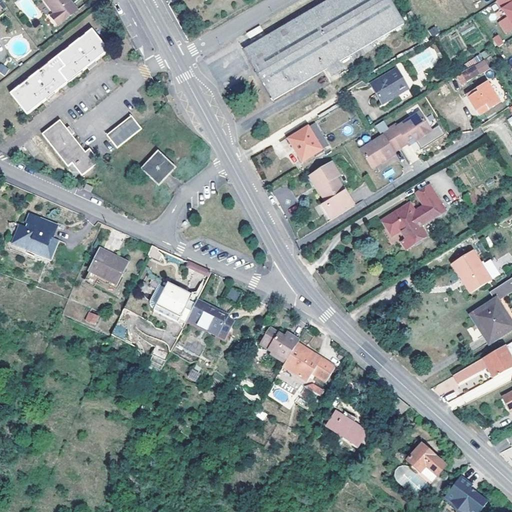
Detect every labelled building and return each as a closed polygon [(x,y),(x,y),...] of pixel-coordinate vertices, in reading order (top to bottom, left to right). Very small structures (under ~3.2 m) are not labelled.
[(78,12),(68,0),(44,0),(56,15),(52,19),(59,27),(78,12)] [(327,0),(243,50),(273,101),(403,24),(389,0),(327,0)] [(511,30),(511,0),(500,0),(497,2),(504,15),(497,19),(506,34),(511,30)] [(109,53),(92,31),(11,96),(28,118),(109,53)] [(492,39),(497,48),(502,45),(496,37),(492,39)] [(474,66),(461,74),(466,83),(483,72),(488,68),(484,62),(475,67),(474,66)] [(0,63),(0,72),(5,76),(9,70),(0,63)] [(370,83),(381,103),(407,89),(396,69),(370,83)] [(497,103),(485,84),(466,97),(478,116),(497,103)] [(330,130),(349,121),(343,108),(323,118),(330,130)] [(388,130),(399,148),(407,143),(408,146),(430,132),(419,114),(398,128),(395,126),(388,130)] [(132,117),(107,136),(117,149),(142,130),(132,117)] [(73,165),(83,177),(100,162),(91,150),(86,154),(61,122),(44,136),(68,168),(73,165)] [(289,139),(303,161),(322,149),(308,127),(289,139)] [(393,153),(399,148),(388,130),(380,135),(381,138),(361,151),(372,169),(393,156),(393,153)] [(289,139),(283,143),(297,165),(303,161),(289,139)] [(142,169),(159,185),(174,169),(158,153),(142,169)] [(324,208),(331,220),(353,206),(337,178),(339,176),(331,164),(310,176),(328,206),(324,208)] [(93,187),(87,184),(84,189),(90,193),(93,187)] [(441,204),(430,186),(417,194),(424,207),(409,217),(405,211),(397,217),(395,215),(383,223),(392,237),(401,231),(411,247),(427,237),(421,227),(440,215),(436,208),(441,204)] [(15,235),(5,236),(3,249),(24,257),(27,250),(51,259),(58,241),(52,238),(56,227),(38,220),(39,217),(28,212),(22,227),(19,225),(15,235)] [(89,272),(116,285),(127,263),(100,250),(89,272)] [(475,255),(453,268),(472,297),(493,284),(475,255)] [(188,261),(185,266),(207,277),(210,271),(188,261)] [(511,282),(492,296),(498,304),(511,294),(511,282)] [(154,310),(154,311),(178,323),(185,308),(192,296),(168,284),(165,289),(159,286),(150,305),(151,308),(154,310)] [(235,305),(241,293),(230,287),(229,287),(223,298),(235,305)] [(132,293),(131,293),(124,308),(127,310),(140,312),(145,301),(140,296),(139,293),(137,290),(134,291),(132,293)] [(185,308),(191,311),(196,302),(201,291),(193,294),(192,296),(185,308)] [(191,311),(189,318),(226,336),(233,322),(226,319),(227,317),(196,302),(191,311)] [(511,332),(511,326),(498,304),(473,320),(490,347),(511,332)] [(90,313),(86,321),(94,325),(98,317),(90,313)] [(189,318),(186,324),(223,341),(226,336),(189,318)] [(117,324),(112,333),(122,339),(127,330),(117,324)] [(260,345),(272,352),(270,355),(285,363),(297,343),(299,339),(287,332),(284,337),(269,328),(260,345)] [(283,366),(305,380),(311,372),(321,358),(297,343),(285,363),(283,366)] [(152,355),(166,362),(171,352),(158,346),(152,355)] [(511,360),(504,347),(453,378),(458,386),(487,369),(494,380),(511,368),(511,360)] [(321,358),(311,372),(325,380),(333,366),(321,358)] [(195,382),(203,368),(194,363),(187,377),(195,382)] [(448,401),(452,410),(496,387),(492,379),(448,401)] [(308,382),(302,384),(317,394),(320,390),(308,382)] [(389,409),(400,418),(408,408),(397,399),(389,409)] [(353,419),(344,413),(342,416),(335,412),(327,423),(359,444),(367,433),(352,422),(353,419)] [(445,466),(421,445),(407,461),(412,466),(410,469),(407,467),(398,468),(395,472),(395,478),(397,482),(416,499),(445,466)] [(511,447),(503,453),(511,465),(511,447)] [(459,476),(443,495),(450,501),(456,509),(463,511),(477,511),(485,502),(473,492),(472,494),(467,490),(471,486),(459,476)] [(443,495),(440,499),(455,511),(453,511),(463,511),(456,509),(450,501),(443,495)]
